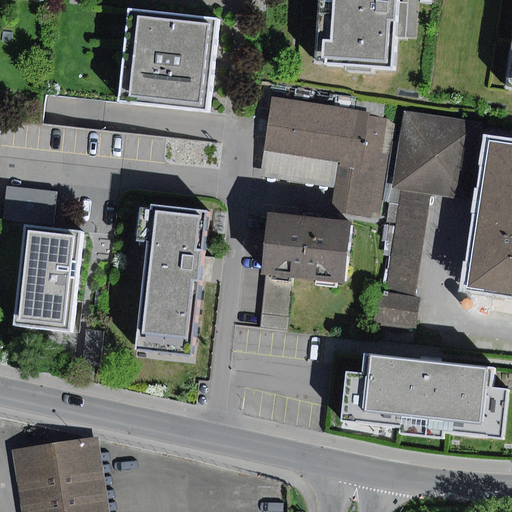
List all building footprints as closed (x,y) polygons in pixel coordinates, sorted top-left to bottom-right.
[(397,0),(319,0),(315,63),(347,66),(346,71),(372,73),(372,66),(393,68),(396,18),(397,0)] [(220,20),(133,10),(123,100),(209,110),(215,57),(220,20)] [(388,119),(276,101),(268,147),(343,159),(338,188),(335,209),(369,215),(370,211),(382,212),(396,125),(388,119)] [(481,124),(403,113),(392,190),(403,191),(432,195),(470,201),(481,124)] [(511,293),(511,144),(491,142),(469,287),(511,293)] [(343,159),(268,147),(263,175),(338,188),(343,159)] [(8,187),(5,218),(54,223),(57,193),(8,187)] [(388,293),(416,297),(432,195),(403,191),(388,293)] [(208,212),(156,207),(140,349),(192,355),(202,268),(208,212)] [(227,214),(215,213),(213,233),(225,234),(227,214)] [(353,223),(270,214),(264,274),(266,274),(293,278),(347,283),(353,223)] [(27,230),(17,327),(72,333),(83,235),(27,230)] [(293,278),(266,274),(260,327),(287,330),(293,278)] [(387,296),(378,295),(374,320),(417,327),(421,298),(416,297),(388,293),(387,296)] [(446,433),(503,439),(508,391),(491,389),(493,370),(432,363),(368,356),(366,377),(347,375),(342,421),(401,428),(400,435),(445,440),(446,433)] [(114,511),(105,443),(14,455),(23,511),(114,511)]
